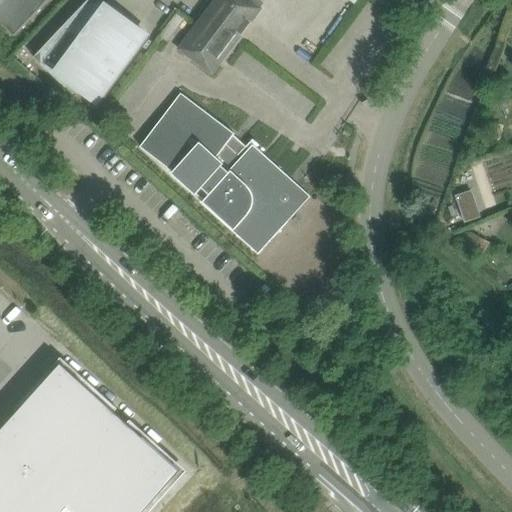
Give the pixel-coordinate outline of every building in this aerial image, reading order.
[(0,0),(0,21),(15,36),(49,0),(0,0)] [(99,0),(88,0),(34,57),(73,94),(74,93),(73,92),(77,87),(98,102),(147,35),(110,9),(110,10),(99,0)] [(212,74),(262,9),(250,0),(213,0),(178,48),(212,74)] [(181,93),(141,147),(195,187),(196,186),(207,196),(202,202),(259,254),(288,222),(287,221),(285,219),(281,214),(279,211),(277,205),(276,198),(276,192),(278,186),(279,182),(282,177),(285,174),(285,175),(286,174),(254,145),(249,149),(234,136),(235,134),(181,93)] [(477,208),(461,214),(464,223),(480,217),(477,208)] [(490,243),(471,232),(464,244),(483,255),(490,243)] [(145,511),(182,472),(63,364),(0,434),(0,511),(145,511)]
